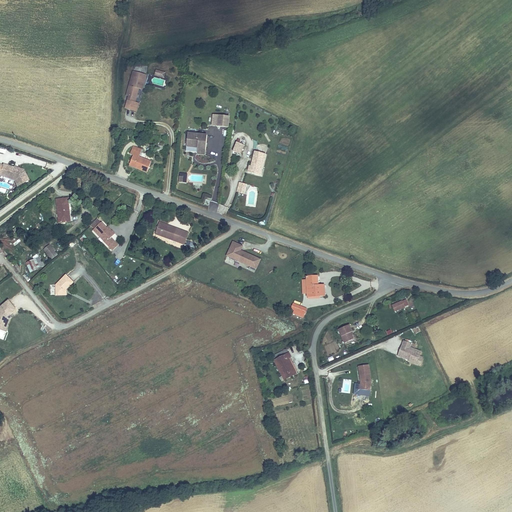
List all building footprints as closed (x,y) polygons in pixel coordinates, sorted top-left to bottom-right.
[(140,89),(143,90),(146,76),(133,73),(128,96),(130,97),(137,98),(140,89)] [(132,111),(139,112),(140,108),(139,108),(139,104),(136,103),(133,103),(133,106),(132,111)] [(232,128),(234,117),(224,116),(223,127),(232,128)] [(210,150),(213,136),(193,133),(191,147),(202,149),(210,150)] [(244,154),(248,145),(241,143),(237,152),(244,154)] [(144,155),(135,152),(134,157),(136,157),(133,165),(141,168),(140,170),(151,174),(155,163),(143,160),(144,155)] [(266,171),(270,154),(259,152),(258,159),(259,160),(258,162),(257,162),(256,167),(254,166),(252,172),(259,174),(260,170),(266,171)] [(0,176),(13,180),(16,187),(29,180),(24,170),(0,162),(0,176)] [(55,197),(59,218),(69,216),(68,211),(71,211),(68,195),(55,197)] [(117,232),(110,226),(109,227),(103,220),(95,229),(107,241),(112,236),(117,232)] [(156,232),(181,242),(185,230),(160,221),(156,232)] [(181,242),(186,244),(190,232),(185,230),(181,242)] [(110,245),(116,240),(112,236),(107,241),(110,245)] [(188,241),(186,245),(195,249),(197,244),(188,241)] [(261,258),(241,251),(243,245),(232,241),(225,258),(257,270),(261,258)] [(45,245),(53,254),(58,250),(55,246),(53,247),(49,242),(45,245)] [(39,254),(24,261),(30,273),(44,266),(39,254)] [(69,287),(75,280),(68,272),(58,282),(58,293),(66,293),(66,287),(67,286),(69,287)] [(317,276),(308,277),(309,280),(309,293),(309,296),(323,295),(323,284),(317,284),(317,276)] [(14,317),(12,314),(19,308),(11,299),(0,308),(0,325),(9,329),(12,318),(14,317)] [(411,306),(408,299),(394,305),(397,312),(411,306)] [(295,302),(293,308),(305,313),(307,308),(295,302)] [(414,323),(421,320),(418,310),(410,313),(414,323)] [(356,325),(345,329),(349,338),(358,334),(357,332),(359,331),(356,325)] [(351,343),(360,339),(358,334),(349,338),(351,343)] [(409,363),(420,367),(423,358),(418,356),(420,353),(409,349),(411,345),(403,342),(398,356),(410,361),(409,363)] [(288,378),(294,374),(293,372),(299,368),(291,356),(293,354),(290,351),(276,360),(288,378)] [(368,367),(359,368),(361,382),(360,390),(370,391),(371,383),(368,367)]
